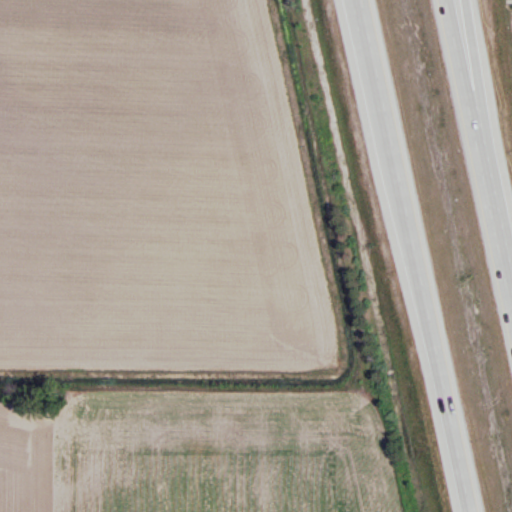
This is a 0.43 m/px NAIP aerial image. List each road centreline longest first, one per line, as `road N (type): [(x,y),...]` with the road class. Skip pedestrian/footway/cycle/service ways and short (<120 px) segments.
road 1 (motorway): [(356,0),(468,511)]
road 2 (motorway): [(511,286),(448,0)]
